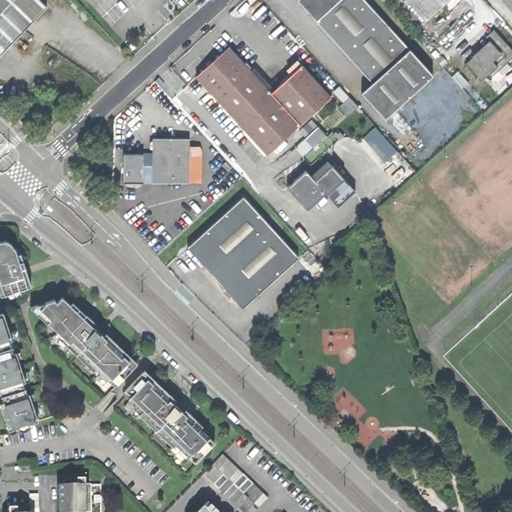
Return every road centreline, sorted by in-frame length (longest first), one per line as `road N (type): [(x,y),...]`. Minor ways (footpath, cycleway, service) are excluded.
road 1 (unclassified): [(400,511),(39,163)]
road 2 (residential): [(7,191),(349,511)]
road 3 (unclassified): [(39,163),(221,0)]
